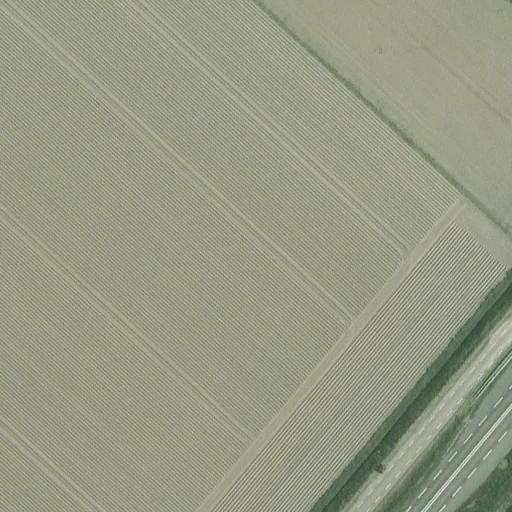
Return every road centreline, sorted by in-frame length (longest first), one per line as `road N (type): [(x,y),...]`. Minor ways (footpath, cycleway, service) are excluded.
road 1 (unclassified): [(362,511),(511,332)]
road 2 (primary): [(425,511),(511,408)]
